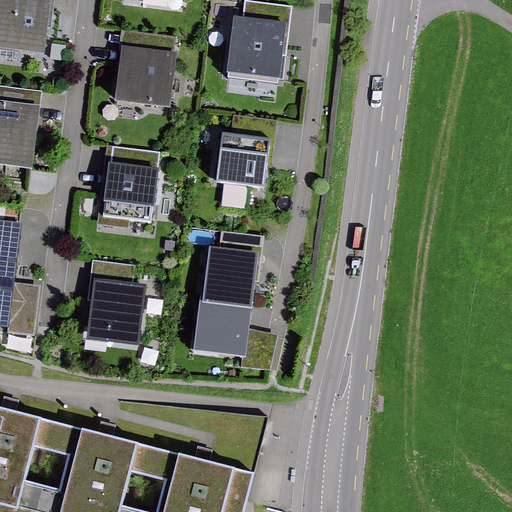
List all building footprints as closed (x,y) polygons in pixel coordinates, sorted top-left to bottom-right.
[(0,0),(0,47),(50,54),(56,0),(0,0)] [(298,10),(250,4),(247,23),(296,29),(298,10)] [(296,29),(247,23),(239,22),(232,79),(288,86),(296,29)] [(178,39),(127,32),(124,55),(175,62),(178,39)] [(175,62),(124,55),(119,101),(170,107),(175,62)] [(50,93),(0,86),(0,102),(48,108),(50,93)] [(48,108),(0,102),(0,162),(41,167),(48,108)] [(280,138),(282,121),(235,117),(234,133),(280,138)] [(275,187),(280,138),(234,133),(229,182),(275,187)] [(164,152),(109,148),(103,220),(158,224),(164,152)] [(27,205),(0,202),(0,221),(25,225),(27,205)] [(0,269),(24,272),(29,226),(25,225),(0,221),(0,269)] [(269,236),(226,232),(225,246),(268,249),(269,236)] [(264,299),(268,249),(225,246),(220,296),(264,299)] [(99,261),(97,281),(140,284),(141,265),(99,261)] [(24,272),(0,269),(0,322),(17,325),(22,285),(24,272)] [(140,284),(97,281),(92,337),(146,341),(150,285),(140,284)] [(42,288),(22,285),(17,325),(16,332),(36,335),(42,288)] [(264,299),(220,296),(216,349),(259,352),(261,331),(264,299)] [(284,334),(261,331),(259,352),(258,366),(279,366),(284,334)] [(38,413),(0,403),(0,511),(249,511),(260,469),(234,462),(137,438),(38,413)]
